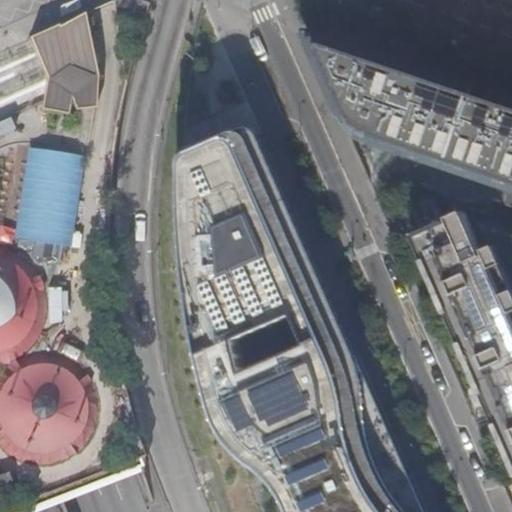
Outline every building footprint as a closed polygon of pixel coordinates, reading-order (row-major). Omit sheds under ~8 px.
[(82,14),(27,39),(45,79),(42,97),(39,110),(67,115),(69,99),(73,110),(94,109),(96,77),(82,14)] [(306,33),(306,35),(344,122),(357,136),(372,144),(511,191),(511,96),(369,49),(311,29),(309,29),(306,33)] [(260,132),(256,129),(251,128),(246,129),(191,152),(187,156),(185,160),(184,180),(185,228),(192,293),(202,349),(216,406),(220,417),(232,441),(247,458),(268,475),(287,494),(294,511),(413,511),(399,494),(385,470),(376,444),(366,375),(357,350),(342,317),(276,165),(263,136),(260,132)] [(86,156),(29,147),(14,237),(72,246),(86,156)] [(511,286),(496,250),(485,255),(466,212),(413,235),(511,460),(511,286)] [(0,246),(0,366),(5,365),(0,372),(0,446),(20,462),(48,467),(75,458),(95,436),(102,408),(94,380),(74,360),(46,351),(19,358),(27,352),(42,331),(47,305),(41,280),(26,259),(3,247),(0,246)] [(428,511),(357,350),(366,375),(376,444),(385,470),(399,494),(413,511),(428,511)]
